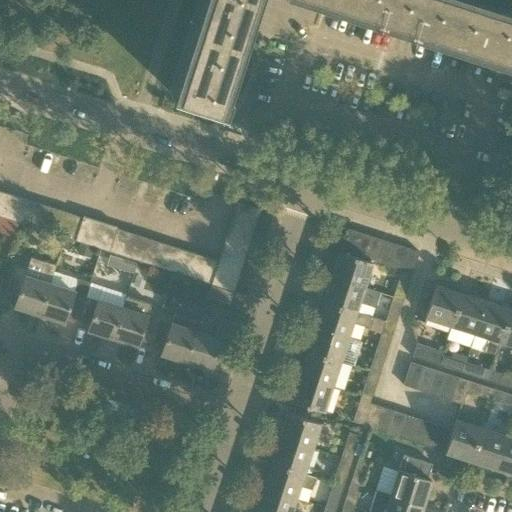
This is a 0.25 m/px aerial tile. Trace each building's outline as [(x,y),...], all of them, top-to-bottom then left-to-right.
[(199,0),(170,92),(195,100),(204,103),(223,109),(223,108),(220,107),(225,92),(226,93),(226,92),(227,91),(254,7),(256,0),(311,0),(326,5),(490,58),(507,63),(511,47),(511,9),(507,8),(508,6),(506,6),(487,0),(199,0)] [(0,203),(0,216),(7,219),(15,196),(3,192),(0,203)] [(26,200),(15,196),(7,219),(19,223),(26,200)] [(19,223),(30,226),(37,203),(26,200),(19,223)] [(261,210),(237,202),(234,214),(257,221),(261,210)] [(49,207),(37,203),(30,226),(41,230),(49,207)] [(41,230),(53,234),(60,210),(49,207),(41,230)] [(71,214),(60,210),(53,234),(64,237),(71,214)] [(64,237),(75,241),(83,218),(71,214),(64,237)] [(257,221),(234,214),(230,225),(253,233),(257,221)] [(83,216),(83,218),(75,241),(81,243),(87,245),(95,220),(83,216)] [(93,247),(98,248),(106,223),(95,220),(87,245),(93,247)] [(106,223),(98,248),(109,252),(117,229),(117,227),(106,223)] [(230,225),(229,229),(226,237),(250,244),(253,233),(230,225)] [(109,252),(120,255),(128,232),(117,229),(109,252)] [(360,233),(348,229),(341,252),(353,256),(360,233)] [(128,232),(120,255),(132,259),(139,236),(128,232)] [(364,259),(372,237),(360,233),(353,256),(364,259)] [(132,259),(143,263),(151,239),(139,236),(132,259)] [(250,244),(226,237),(223,248),(246,255),(250,244)] [(376,263),(383,240),(372,237),(364,259),(376,263)] [(151,239),(143,263),(154,266),(162,243),(151,239)] [(387,267),(395,244),(383,240),(376,263),(387,267)] [(93,247),(87,245),(81,243),(77,255),(90,259),(93,247)] [(154,266),(166,270),(173,247),(162,243),(154,266)] [(399,271),(407,248),(395,244),(387,267),(399,271)] [(173,247),(166,270),(177,273),(184,250),(173,247)] [(223,248),(221,252),(219,259),(242,267),(246,255),(223,248)] [(399,271),(412,275),(419,252),(407,248),(399,271)] [(177,273),(188,277),(196,254),(184,250),(177,273)] [(331,277),(364,288),(373,262),(339,252),(331,277)] [(196,254),(188,277),(200,281),(207,257),(196,254)] [(200,281),(211,284),(215,270),(218,261),(207,257),(200,281)] [(219,259),(218,261),(215,270),(239,278),(242,269),(242,267),(219,259)] [(49,283),(50,277),(27,270),(15,266),(5,295),(17,299),(15,307),(39,314),(49,283)] [(234,292),(235,290),(239,278),(215,270),(211,284),(234,292)] [(380,293),(364,288),(331,277),(323,301),(357,312),(360,302),(375,308),(380,293)] [(85,297),(86,297),(90,283),(77,278),(74,291),(49,283),(39,314),(64,323),(66,316),(78,320),(85,297)] [(404,300),(409,285),(398,282),(393,297),(404,300)] [(234,292),(211,285),(207,298),(230,305),(234,292)] [(450,326),(460,293),(436,285),(425,318),(450,326)] [(475,334),(485,301),(460,293),(450,326),(475,334)] [(151,344),(162,311),(150,307),(147,317),(133,312),(137,300),(126,296),(123,308),(122,308),(112,338),(137,346),(140,340),(151,344)] [(88,330),(112,338),(122,308),(98,300),(97,301),(86,297),(85,297),(78,320),(90,324),(88,330)] [(396,324),(404,300),(393,297),(385,321),(396,324)] [(385,321),(357,312),(323,301),(315,326),(348,337),(353,323),(369,328),(369,330),(381,334),(377,346),(388,350),(396,324),(385,321)] [(499,342),(510,309),(485,301),(475,334),(499,342)] [(511,346),(511,309),(510,309),(499,342),(511,346)] [(185,362),(199,321),(175,313),(174,315),(162,311),(151,344),(163,348),(161,354),(185,362)] [(221,340),(209,336),(215,319),(201,314),(199,321),(185,362),(211,370),(221,340)] [(341,362),(348,337),(315,326),(307,351),(341,362)] [(438,365),(441,355),(442,352),(417,344),(412,357),(438,365)] [(380,374),(388,350),(377,346),(369,371),(380,374)] [(333,386),(341,362),(307,351),(299,375),(333,386)] [(447,368),(462,373),(466,363),(467,363),(469,357),(453,352),(451,358),(441,355),(438,365),(447,368)] [(415,389),(422,366),(411,362),(403,385),(415,389)] [(490,371),(467,363),(466,363),(462,373),(487,381),(490,371)] [(426,393),(433,370),(422,366),(415,389),(426,393)] [(438,396),(445,373),(433,370),(426,393),(438,396)] [(372,399),(380,374),(369,371),(361,395),(372,399)] [(511,389),(511,387),(511,377),(490,371),(487,381),(511,389)] [(450,400),(457,378),(445,373),(438,396),(450,400)] [(324,412),(333,386),(299,375),(291,401),(324,412)] [(465,392),(468,381),(457,378),(450,400),(462,404),(466,392),(465,392)] [(490,399),(493,389),(468,381),(465,392),(466,392),(490,399)] [(511,406),(511,395),(493,389),(490,399),(511,406)] [(370,404),(372,399),(361,395),(353,421),(363,424),(370,404)] [(363,426),(374,430),(382,407),(370,404),(363,424),(363,426)] [(386,434),(393,411),(382,407),(374,430),(386,434)] [(398,438),(405,415),(393,411),(386,434),(398,438)] [(279,438),(313,448),(321,423),(287,413),(279,438)] [(408,441),(416,418),(405,415),(398,438),(408,441)] [(421,445),(428,422),(416,418),(408,441),(421,445)] [(470,461),(481,428),(456,420),(445,453),(470,461)] [(433,449),(439,426),(428,422),(421,445),(433,449)] [(439,426),(433,449),(445,453),(452,430),(439,426)] [(495,469),(505,436),(481,428),(470,461),(495,469)] [(352,461),(356,446),(359,437),(349,433),(341,458),(352,461)] [(511,474),(511,437),(505,436),(495,469),(511,474)] [(304,474),(313,448),(279,438),(271,463),(304,474)] [(361,486),(366,471),(369,461),(359,457),(351,483),(361,486)] [(336,473),(346,477),(352,461),(341,458),(336,473)] [(316,477),(304,474),(271,463),(263,487),(296,498),(300,486),(312,490),(316,477)] [(390,495),(423,506),(431,481),(398,470),(390,495)] [(351,483),(346,498),(356,501),(361,486),(351,483)] [(292,511),(296,498),(263,487),(255,511),(292,511)] [(340,496),(330,492),(325,507),(335,511),(340,496)] [(421,511),(423,506),(390,495),(384,511),(421,511)]
